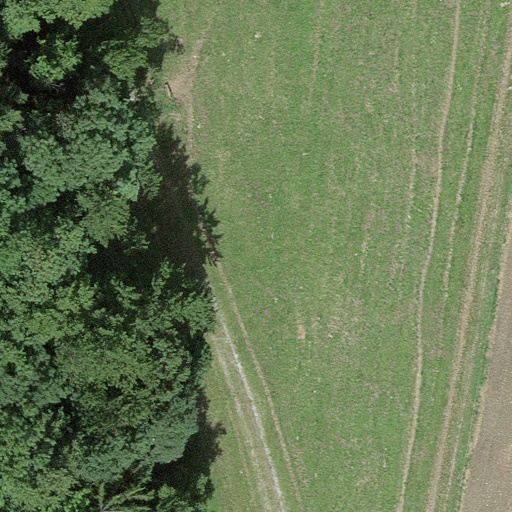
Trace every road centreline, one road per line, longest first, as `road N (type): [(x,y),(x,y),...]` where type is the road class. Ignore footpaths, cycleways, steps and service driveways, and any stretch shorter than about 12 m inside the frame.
road 1 (track): [(123,0),(264,511)]
road 2 (track): [(495,0),(412,511)]
